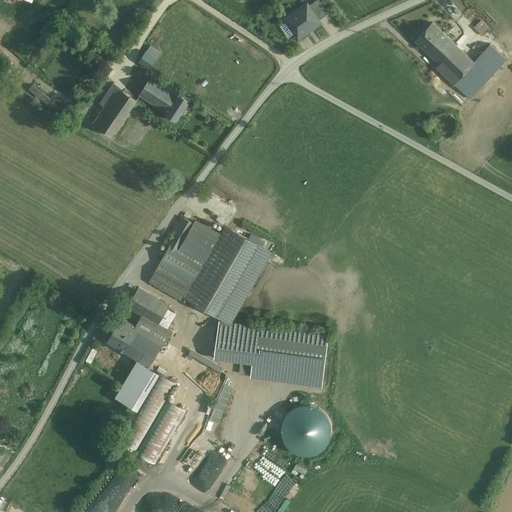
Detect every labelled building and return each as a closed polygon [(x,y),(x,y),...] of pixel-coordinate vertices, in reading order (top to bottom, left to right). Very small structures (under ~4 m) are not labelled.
[(329,14),(318,0),(316,0),(308,6),(319,21),(329,14)] [(307,4),(293,13),(295,15),(286,21),(287,21),(280,26),(288,37),(294,33),(297,36),(306,29),(309,26),(311,29),(320,23),(319,21),(308,6),(307,4)] [(488,28),(480,20),(474,27),(482,35),(488,28)] [(432,22),(416,40),(426,50),(443,32),(432,22)] [(474,61),(443,32),(426,50),(437,60),(434,64),(461,90),(481,69),(481,68),(474,61)] [(490,43),(474,61),(481,68),(481,69),(490,77),(506,59),(490,43)] [(160,53),(150,46),(138,62),(149,69),(160,53)] [(481,69),(461,90),(470,98),(490,77),(481,69)] [(32,80),(24,74),(18,82),(26,88),(32,80)] [(177,92),(151,75),(139,93),(165,110),(177,92)] [(137,99),(113,83),(99,104),(104,107),(94,122),(113,135),(137,99)] [(31,84),(27,90),(48,103),(52,97),(31,84)] [(191,99),(178,91),(177,92),(165,110),(164,112),(177,121),(191,99)] [(443,115),(441,115),(440,115),(438,116),(436,117),(435,118),(433,119),(432,121),(432,122),(432,123),(431,124),(431,126),(431,127),(432,129),(432,131),(433,133),(435,134),(436,136),(437,137),(439,138),(440,138),(443,139),(445,139),(448,138),(450,137),(452,136),(453,135),(454,134),(455,133),(456,131),(456,129),(456,128),(456,126),(456,124),(455,123),(454,121),(453,119),(452,118),(451,117),(449,116),(448,115),(445,115),(443,115)] [(183,217),(163,252),(166,253),(171,243),(180,248),(194,223),(183,217)] [(219,235),(195,222),(194,223),(180,248),(204,262),(219,235)] [(226,227),(185,298),(215,315),(256,243),(226,227)] [(180,248),(171,243),(166,253),(160,263),(193,281),(193,282),(204,262),(180,248)] [(215,315),(213,317),(228,325),(271,252),(256,243),(215,315)] [(193,281),(160,263),(149,282),(182,300),(193,281)] [(169,305),(139,288),(127,307),(141,315),(148,319),(158,325),(158,324),(169,305)] [(135,326),(120,318),(106,342),(124,353),(139,328),(144,331),(145,329),(144,328),(148,319),(141,315),(135,326)] [(212,356),(228,325),(213,317),(192,358),(214,370),(220,359),(212,356)] [(171,332),(158,324),(158,325),(148,319),(144,328),(145,329),(144,331),(163,343),(164,344),(171,332)] [(228,325),(212,356),(220,359),(235,329),(228,325)] [(330,336),(228,325),(235,329),(220,359),(253,365),(252,379),(323,388),(330,336)] [(163,343),(144,331),(139,328),(124,353),(149,367),(163,343)] [(92,347),(87,360),(92,362),(97,349),(92,347)] [(157,371),(116,440),(136,451),(167,398),(177,382),(157,371)] [(220,396),(230,400),(235,388),(225,384),(220,396)] [(167,398),(136,451),(155,462),(186,409),(167,398)] [(282,425),(282,434),(284,442),(289,449),(296,454),(304,457),(313,456),(321,453),(328,447),(332,440),(334,432),(333,424),(329,416),(323,410),(315,406),(307,405),(299,406),(291,411),(286,417),(282,425)] [(9,454),(0,447),(0,464),(1,465),(9,454)]
